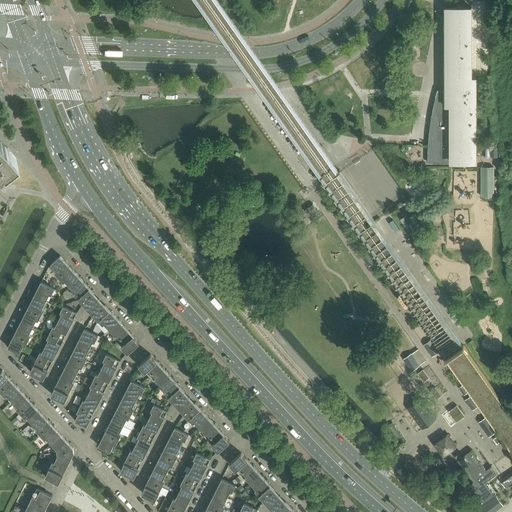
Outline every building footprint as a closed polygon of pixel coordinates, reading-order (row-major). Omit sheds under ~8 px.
[(429,143),(428,146),(428,157),(428,162),(455,162),(455,158),(476,158),(476,77),(472,77),(471,7),(446,7),(446,91),(438,91),(438,89),(436,95),(435,102),(434,105),(433,111),(432,117),(431,123),(430,129),(430,132),(429,134),(429,140),(429,143)] [(0,168),(1,169),(16,158),(7,148),(0,140),(0,168)] [(414,165),(421,161),(413,147),(406,151),(414,165)] [(495,197),(495,166),(481,166),(481,197),(495,197)] [(71,266),(60,255),(51,264),(56,270),(55,272),(59,277),(71,266)] [(80,277),(71,266),(59,277),(64,282),(65,280),(71,286),(80,277)] [(90,288),(80,277),(71,286),(76,292),(74,293),(79,298),(90,288)] [(41,281),(35,294),(46,301),(50,294),(52,294),(55,288),(53,287),(49,285),(41,281)] [(100,299),(90,288),(79,298),(89,309),(100,299)] [(35,294),(28,307),(42,314),(45,308),(43,307),(46,301),(35,294)] [(102,301),(100,299),(89,309),(91,311),(99,320),(110,309),(102,301)] [(62,313),(59,320),(71,326),(77,312),(64,306),(60,312),(62,313)] [(28,307),(21,320),(33,326),(37,319),(39,320),(42,314),(28,307)] [(120,320),(110,309),(99,320),(103,325),(105,323),(110,329),(120,320)] [(21,320),(15,333),(28,340),(32,334),(30,333),(33,326),(21,320)] [(71,326),(59,320),(55,327),(53,326),(50,332),(64,339),(71,326)] [(129,331),(120,320),(110,329),(115,335),(114,336),(118,341),(129,331)] [(85,328),(78,342),(90,348),(93,341),(95,342),(98,335),(85,328)] [(139,342),(129,331),(118,341),(128,352),(139,342)] [(64,339),(50,332),(47,338),(49,339),(46,346),(57,352),(64,339)] [(8,347),(15,350),(20,353),(24,345),(25,346),(28,340),(15,333),(8,347)] [(78,342),(71,355),(85,362),(88,356),(86,355),(90,348),(78,342)] [(438,349),(433,342),(426,346),(431,354),(438,349)] [(57,352),(46,346),(42,352),(40,352),(37,358),(51,364),(57,352)] [(105,361),(102,368),(114,374),(120,360),(107,353),(104,360),(105,361)] [(23,354),(21,359),(26,362),(29,356),(23,354)] [(161,365),(151,354),(140,364),(150,375),(161,365)] [(419,366),(411,354),(404,359),(412,370),(419,366)] [(71,355),(65,368),(77,374),(80,367),(82,368),(85,362),(71,355)] [(51,364),(37,358),(31,371),(44,378),(51,364)] [(171,376),(161,365),(150,375),(154,380),(156,379),(161,385),(171,376)] [(65,368),(58,381),(72,387),(75,381),(73,381),(77,374),(65,368)] [(114,374),(102,368),(98,375),(97,374),(94,380),(107,387),(114,374)] [(12,381),(2,370),(0,371),(0,389),(1,391),(12,381)] [(181,386),(171,376),(161,385),(166,390),(165,392),(169,397),(181,386)] [(107,387),(94,380),(90,386),(92,387),(89,394),(100,400),(107,387)] [(132,380),(125,393),(137,399),(140,392),(142,393),(145,387),(132,380)] [(22,391),(12,381),(1,391),(6,396),(7,395),(13,400),(22,391)] [(58,381),(52,394),(65,401),(72,387),(58,381)] [(190,397),(181,386),(169,397),(179,407),(190,397)] [(32,402),(22,391),(13,400),(18,406),(16,407),(21,412),(32,402)] [(125,393),(118,406),(132,413),(135,407),(133,406),(137,399),(125,393)] [(100,400),(89,394),(85,400),(83,400),(80,406),(94,412),(100,400)] [(472,409),(477,405),(471,396),(466,400),(472,409)] [(190,397),(179,407),(181,409),(189,418),(200,408),(192,399),(190,397)] [(421,397),(407,407),(423,428),(436,418),(421,397)] [(42,413),(32,402),(21,412),(25,417),(27,416),(32,422),(42,413)] [(168,411),(154,404),(151,410),(153,411),(149,418),(161,424),(168,411)] [(94,412),(80,406),(77,412),(79,412),(75,420),(87,426),(94,412)] [(118,406),(112,419),(124,425),(127,418),(129,419),(132,413),(118,406)] [(210,418),(200,408),(189,418),(194,423),(195,422),(200,427),(210,418)] [(52,423),(42,413),(32,422),(37,427),(36,429),(40,434),(52,423)] [(161,424),(149,418),(146,425),(144,424),(141,430),(154,437),(161,424)] [(220,429),(210,418),(200,427),(205,433),(204,434),(209,439),(220,429)] [(496,431),(487,418),(480,423),(489,436),(496,431)] [(112,419),(105,432),(119,439),(122,433),(120,432),(124,425),(112,419)] [(62,434),(52,423),(40,434),(45,439),(47,437),(52,443),(62,434)] [(175,427),(168,440),(180,446),(184,439),(186,440),(189,434),(175,427)] [(230,440),(220,429),(209,439),(219,450),(230,440)] [(154,437),(141,430),(138,436),(140,437),(136,444),(148,450),(154,437)] [(105,432),(99,445),(110,451),(114,444),(116,445),(119,439),(105,432)] [(448,433),(435,443),(444,455),(457,445),(448,433)] [(74,447),(62,434),(52,443),(57,449),(58,452),(74,450),(74,447)] [(168,440),(162,453),(175,460),(179,454),(177,453),(180,446),(168,440)] [(148,450),(136,444),(133,451),(131,450),(128,456),(141,463),(148,450)] [(486,469),(472,449),(458,460),(472,479),(466,484),(481,505),(495,495),(485,482),(497,473),(492,466),(486,469)] [(74,450),(58,452),(58,455),(55,462),(66,468),(74,452),(74,450)] [(196,459),(192,466),(204,472),(211,459),(197,452),(194,458),(196,459)] [(162,453),(155,466),(167,472),(171,465),(172,466),(175,460),(162,453)] [(251,463),(241,453),(230,463),(240,474),(251,463)] [(141,463),(128,456),(121,469),(134,476),(141,463)] [(66,468),(55,462),(53,461),(46,475),(59,482),(66,468)] [(261,474),(251,463),(240,474),(245,479),(246,477),(251,483),(261,474)] [(155,466),(149,479),(162,486),(165,480),(164,479),(167,472),(155,466)] [(204,472),(192,466),(189,473),(187,472),(184,478),(197,485),(204,472)] [(271,485),(261,474),(251,483),(257,489),(255,490),(260,495),(271,485)] [(505,487),(511,482),(511,474),(502,482),(505,487)] [(197,485),(184,478),(181,484),(183,485),(179,492),(191,498),(197,485)] [(222,478),(215,491),(227,497),(231,490),(233,491),(236,485),(222,478)] [(149,479),(142,492),(156,499),(162,486),(149,479)] [(281,496),(271,485),(260,495),(270,506),(281,496)] [(44,511),(53,495),(37,488),(26,509),(28,510),(31,511),(44,511)] [(215,491),(209,504),(222,511),(226,505),(224,504),(227,497),(215,491)] [(191,498),(179,492),(176,499),(174,498),(171,504),(184,511),(191,498)] [(283,498),(281,496),(270,506),(272,509),(275,511),(284,511),(291,506),(283,498)] [(479,511),(493,511),(502,506),(496,498),(478,511),(479,511)] [(243,510),(241,511),(256,511),(258,509),(245,502),(241,509),(243,510)]
